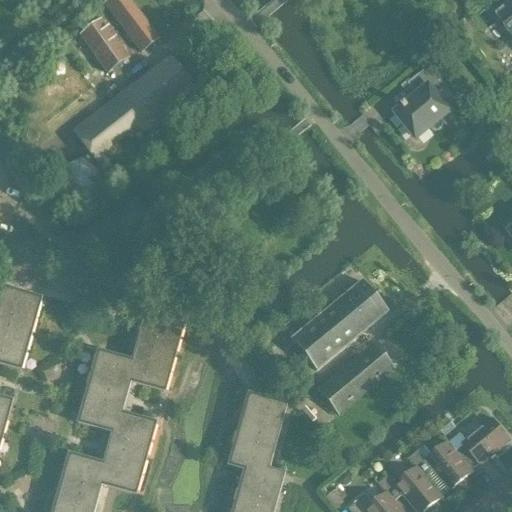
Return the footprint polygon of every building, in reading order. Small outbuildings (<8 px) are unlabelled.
[(109,0),(102,6),(140,55),(157,42),(125,0),(109,0)] [(511,0),(495,15),(505,27),(503,28),(511,39),(511,0)] [(85,17),(73,26),(79,35),(77,36),(106,77),(127,62),(91,12),(85,17)] [(70,136),(89,160),(95,168),(97,166),(118,150),(127,161),(137,153),(128,142),(133,138),(157,166),(171,155),(174,159),(187,149),(178,138),(167,146),(162,139),(151,125),(194,92),(169,60),(70,136)] [(433,132),(438,132),(441,129),(442,125),(440,121),(450,113),(436,96),(446,88),(430,68),(408,86),(418,98),(407,107),(406,106),(402,109),(403,110),(395,116),(416,141),(430,130),(433,132)] [(0,156),(9,159),(13,141),(0,137),(0,156)] [(386,315),(360,283),(290,341),(316,373),(386,315)] [(39,301),(6,292),(0,311),(0,366),(19,372),(39,301)] [(130,384),(163,393),(183,323),(150,313),(130,384)] [(317,394),(338,419),(393,373),(372,348),(317,394)] [(130,364),(97,355),(77,425),(110,434),(130,364)] [(232,511),(268,511),(277,480),(262,475),(281,407),(248,397),(228,467),(244,472),(232,511)] [(0,439),(10,404),(0,401),(0,439)] [(100,487),(134,496),(154,426),(120,416),(100,487)] [(464,447),(455,454),(471,472),(479,465),(481,467),(491,458),(495,455),(510,442),(492,421),(480,430),(463,445),(464,447)] [(418,452),(408,460),(416,470),(417,469),(424,478),(433,471),(450,492),(469,477),(472,474),(471,472),(455,454),(447,444),(432,457),(424,447),(418,452)] [(52,511),(88,511),(101,467),(68,457),(52,511)] [(388,477),(378,486),(386,495),(387,495),(394,503),(403,496),(416,511),(426,511),(442,499),(424,478),(417,469),(416,470),(397,487),(388,477)] [(364,497),(348,510),(349,511),(401,511),(394,503),(387,495),(386,495),(372,507),(364,497)]
